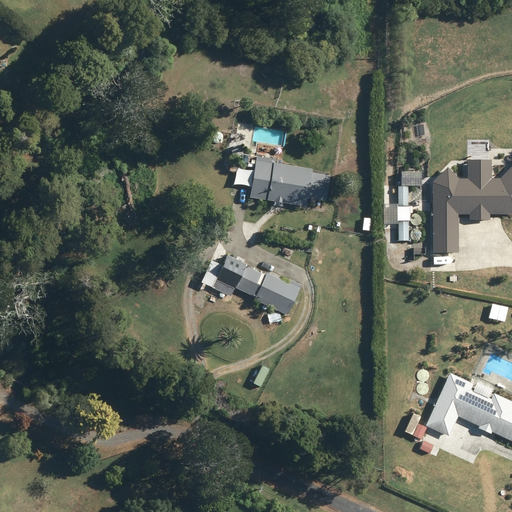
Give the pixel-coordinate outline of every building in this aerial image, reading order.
[(254,158),(247,199),(304,208),(305,199),(324,202),(328,177),(309,175),(309,171),(273,166),(274,161),(254,158)] [(445,169),(430,183),(431,254),(456,254),(456,216),(467,215),(467,221),(488,221),(488,216),(511,215),(511,166),(498,180),(489,180),(489,162),(465,162),(465,180),(456,180),(445,169)] [(421,177),(399,176),(398,186),(420,187),(421,177)] [(397,222),(397,242),(407,242),(407,222),(397,222)] [(264,276),(225,258),(210,288),(229,297),(233,289),(253,298),(252,301),(285,317),(300,287),(287,281),(286,284),(265,275),(264,276)] [(260,367),(251,385),(258,388),(267,371),(260,367)] [(448,374),(423,427),(446,438),(456,417),(477,427),(476,429),(489,435),(490,433),(511,443),(511,403),(489,394),(491,390),(475,383),(473,386),(448,374)] [(411,415),(402,433),(410,437),(418,419),(411,415)] [(424,429),(416,425),(411,437),(419,440),(424,429)]
